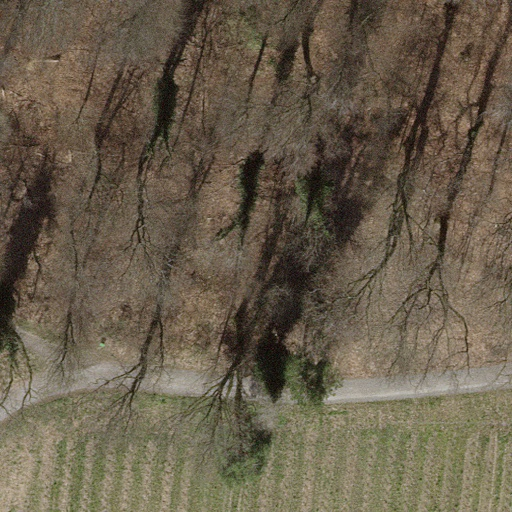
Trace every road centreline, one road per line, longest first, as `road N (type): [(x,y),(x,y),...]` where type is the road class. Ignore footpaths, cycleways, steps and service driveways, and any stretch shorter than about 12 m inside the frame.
road 1 (track): [(55,381),(131,376),(300,392),(511,376)]
road 2 (track): [(511,318),(416,277),(387,247),(273,0)]
